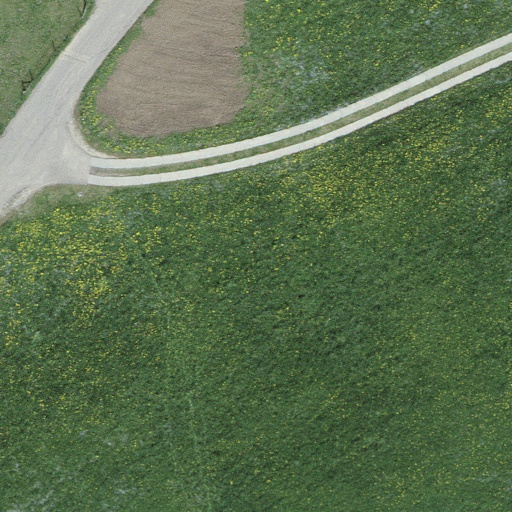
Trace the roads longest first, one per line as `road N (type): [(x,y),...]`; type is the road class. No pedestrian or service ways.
road 1 (track): [(511,46),(273,146),(139,174),(94,171),(21,147)]
road 2 (unclassified): [(0,178),(124,0)]
